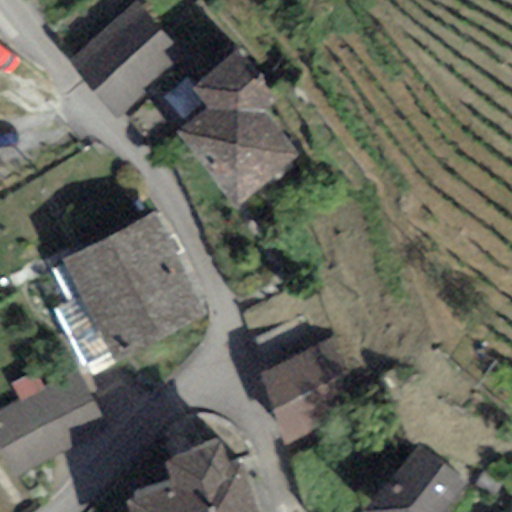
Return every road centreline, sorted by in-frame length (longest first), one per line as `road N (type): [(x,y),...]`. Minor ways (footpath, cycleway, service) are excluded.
road 1 (residential): [(222,382),(225,311),(192,242),(136,157),(3,0)]
road 2 (residential): [(62,511),(148,432),(222,382)]
road 3 (residential): [(283,511),(248,402),(222,382)]
